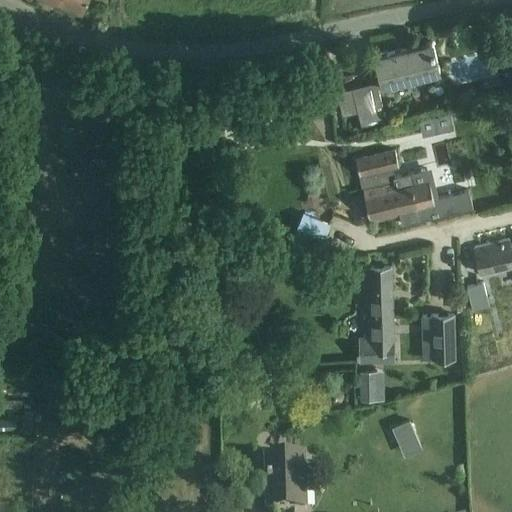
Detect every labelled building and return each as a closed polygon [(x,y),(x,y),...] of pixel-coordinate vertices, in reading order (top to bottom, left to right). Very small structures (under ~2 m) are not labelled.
[(50,0),(81,13),(86,0),(50,0)] [(439,71),(432,41),(375,55),(383,85),(439,71)] [(474,78),(509,64),(502,46),(467,59),(474,78)] [(386,121),(376,83),(352,89),(361,127),(386,121)] [(395,150),(356,159),(370,221),(399,214),(402,224),(472,208),(468,190),(433,198),(426,169),(411,172),(394,177),(391,167),(398,165),(395,150)] [(508,238),(474,247),(480,274),(511,266),(511,243),(510,244),(508,238)] [(391,267),(364,267),(365,319),(367,319),(367,340),(360,341),(360,360),(394,359),(393,340),(387,340),(386,319),(392,319),(391,267)] [(466,287),(472,308),(488,304),(483,282),(466,287)] [(432,315),(433,358),(455,358),(454,314),(432,315)] [(305,511),(308,511),(307,456),(265,458),(267,511),(305,511)]
